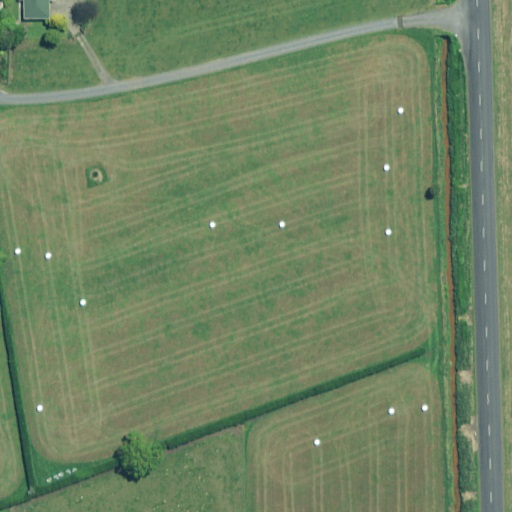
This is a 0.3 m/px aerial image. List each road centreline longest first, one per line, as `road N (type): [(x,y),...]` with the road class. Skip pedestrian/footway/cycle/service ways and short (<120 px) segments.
road 1 (unclassified): [(481,0),(495,511)]
road 2 (track): [(0,96),(227,66),(414,17),(481,17)]
